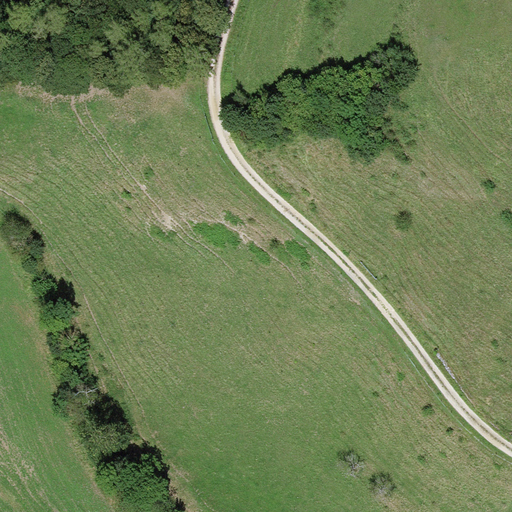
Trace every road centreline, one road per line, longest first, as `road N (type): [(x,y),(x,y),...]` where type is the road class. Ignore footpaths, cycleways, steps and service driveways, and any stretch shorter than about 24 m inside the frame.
road 1 (track): [(511,458),(469,423),(365,289),(223,148),(211,114),(213,62),(234,0)]
road 2 (track): [(0,211),(38,251),(102,401),(179,511)]
